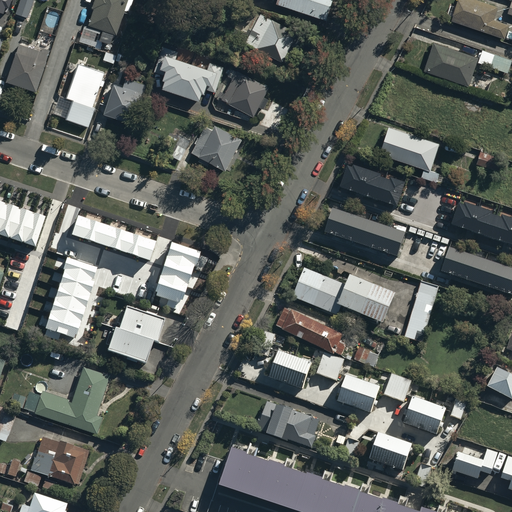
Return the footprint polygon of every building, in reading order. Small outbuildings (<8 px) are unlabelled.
[(11,0),(0,0),(0,12),(3,14),(4,12),(7,13),(11,0)] [(22,0),(18,14),(28,18),(33,1),(31,0),(22,0)] [(101,41),(113,45),(127,0),(96,0),(87,27),(104,32),(101,41)] [(277,0),(276,5),(327,22),(334,0),(277,0)] [(460,0),(453,20),(506,39),(510,26),(492,20),(496,7),(476,0),(460,0)] [(232,35),(285,64),(301,35),(248,7),(232,35)] [(468,86),(478,59),(434,44),(425,70),(468,86)] [(6,83),(35,92),(48,55),(19,45),(6,83)] [(178,52),(162,47),(154,72),(164,76),(162,81),(165,82),(162,90),(199,102),(201,95),(204,96),(206,90),(215,93),(224,67),(210,62),(207,70),(176,60),(178,52)] [(511,61),(495,56),(491,68),(510,74),(511,66),(511,61)] [(54,114),(88,125),(94,107),(92,107),(104,71),(78,63),(67,97),(60,95),(54,114)] [(265,98),(270,89),(234,70),(229,78),(235,81),(225,100),(255,116),(260,108),(264,110),(270,101),(265,98)] [(113,84),(103,114),(133,124),(146,87),(125,80),(123,87),(113,84)] [(428,95),(417,91),(408,117),(465,136),(466,134),(470,136),(474,123),(456,117),(460,107),(451,104),(453,98),(435,92),(434,93),(429,91),(428,95)] [(511,140),(511,129),(484,120),(476,143),(508,153),(511,140)] [(193,154),(226,172),(242,141),(216,127),(213,132),(207,128),(193,154)] [(431,172),(440,145),(389,128),(380,155),(431,172)] [(167,153),(181,160),(192,141),(178,133),(167,153)] [(349,166),(341,190),(399,210),(407,186),(349,166)] [(511,217),(460,200),(452,224),(511,244),(511,217)] [(0,234),(35,246),(45,216),(0,201),(0,234)] [(334,211),(326,234),(399,259),(407,236),(334,211)] [(156,241),(79,215),(72,234),(150,260),(156,241)] [(172,243),(155,294),(180,302),(181,299),(183,300),(194,265),(196,266),(201,252),(172,243)] [(511,271),(450,251),(442,275),(511,297),(511,271)] [(98,268),(68,258),(45,328),(75,337),(98,268)] [(345,284),(304,267),(292,296),(338,315),(342,306),(383,323),(395,293),(349,274),(345,284)] [(22,276),(15,295),(29,300),(36,280),(22,276)] [(438,288),(422,283),(405,337),(421,343),(438,288)] [(285,309),(276,329),(335,357),(336,355),(342,357),(347,347),(341,344),(344,337),(285,309)] [(164,324),(126,311),(118,333),(151,345),(156,346),(164,324)] [(258,354),(269,358),(277,335),(266,332),(258,354)] [(115,333),(108,354),(144,366),(151,345),(118,333),(115,333)] [(269,378),(304,391),(313,365),(278,353),(269,378)] [(344,361),(326,355),(319,375),(337,381),(344,361)] [(511,376),(499,369),(489,388),(511,401),(511,376)] [(42,397),(35,415),(99,437),(104,420),(98,418),(111,380),(84,371),(73,404),(43,394),(42,397)] [(392,376),(385,396),(405,403),(412,383),(392,376)] [(381,389),(348,378),(339,404),(373,415),(381,389)] [(42,397),(29,394),(23,409),(35,415),(42,397)] [(27,399),(14,395),(11,405),(23,409),(27,399)] [(447,411),(414,399),(405,424),(438,437),(447,411)] [(458,399),(451,418),(462,422),(469,403),(458,399)] [(257,431),(326,457),(332,441),(317,436),(322,424),(268,403),(257,431)] [(0,439),(8,443),(17,416),(0,410),(0,439)] [(468,417),(463,435),(472,438),(472,439),(496,446),(502,425),(478,418),(477,420),(468,417)] [(404,476),(415,447),(379,433),(368,462),(404,476)] [(32,473),(76,488),(88,452),(44,437),(32,473)] [(340,460),(351,466),(361,444),(350,439),(340,460)] [(232,449),(220,486),(299,511),(457,511),(447,508),(446,510),(439,507),(437,511),(435,511),(421,507),(420,511),(405,506),(407,499),(400,497),(398,503),(383,498),(382,500),(366,494),(369,487),(363,485),(361,491),(345,486),(345,488),(328,482),(331,475),(325,473),(323,479),(308,474),(307,475),(291,469),(293,462),(287,460),(285,465),(269,460),(269,462),(254,457),(256,450),(250,448),(248,454),(232,449)] [(459,455),(453,474),(479,483),(481,475),(491,478),(499,457),(488,453),(487,457),(465,450),(463,457),(459,455)] [(511,460),(509,459),(502,481),(511,484),(509,492),(511,493),(511,460)] [(7,477),(15,479),(20,466),(12,464),(7,477)] [(0,474),(7,477),(9,470),(0,466),(0,474)] [(24,484),(38,489),(41,480),(27,475),(24,484)] [(44,491),(52,494),(55,485),(47,482),(44,491)] [(19,511),(68,511),(70,508),(35,496),(30,509),(22,506),(19,511)]
